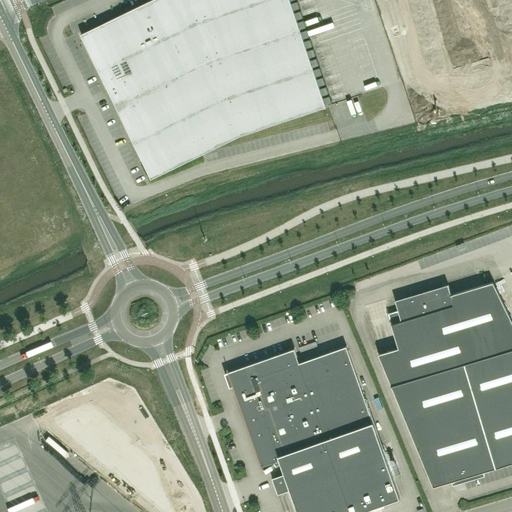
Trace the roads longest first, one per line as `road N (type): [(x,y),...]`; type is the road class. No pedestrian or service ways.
road 1 (unknown): [(440,506),(374,371),(362,310),(388,282),(467,267),(486,268),(511,291)]
road 2 (secondary): [(511,175),(165,296)]
road 3 (secondary): [(171,313),(511,189)]
road 4 (unclassified): [(106,232),(0,12)]
road 5 (secondary): [(0,383),(121,330)]
road 6 (secondary): [(115,314),(0,366)]
